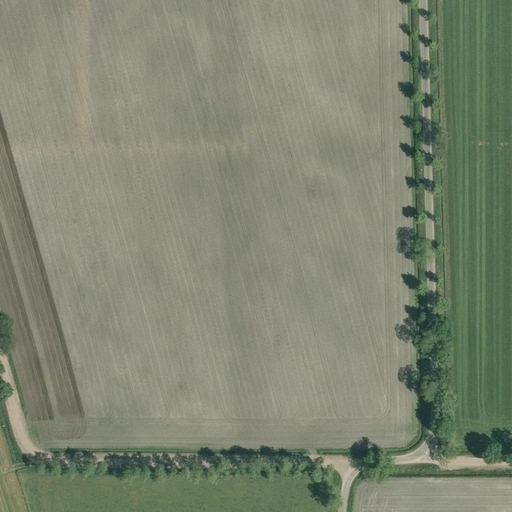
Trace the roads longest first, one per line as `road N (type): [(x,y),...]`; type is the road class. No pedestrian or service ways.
road 1 (unclassified): [(421,452),(432,436),(423,0)]
road 2 (track): [(355,469),(332,461),(40,458),(22,442),(0,361)]
